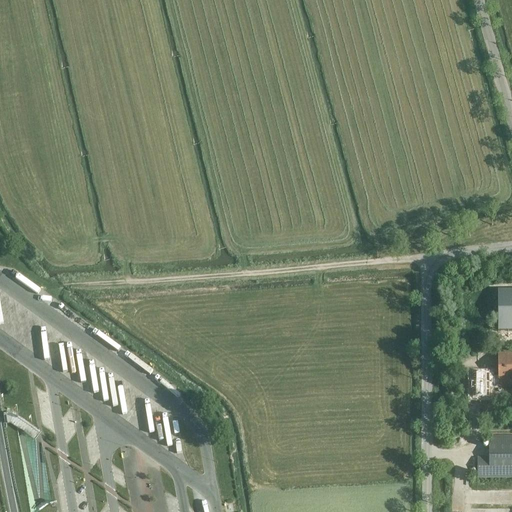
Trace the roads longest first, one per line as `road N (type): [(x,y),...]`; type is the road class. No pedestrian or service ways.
road 1 (unclassified): [(425,258),(78,286)]
road 2 (unclassified): [(428,511),(425,258)]
road 3 (unclassified): [(511,121),(479,0)]
